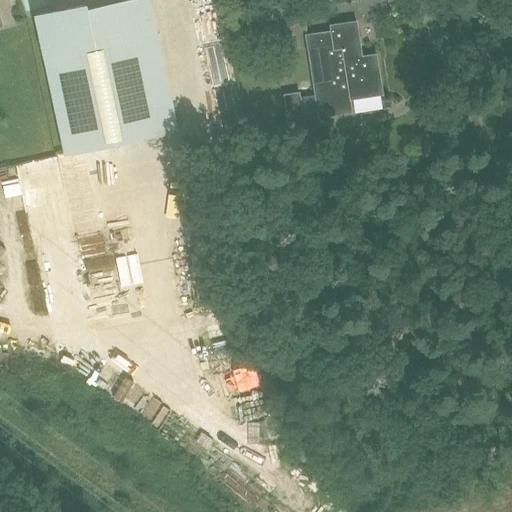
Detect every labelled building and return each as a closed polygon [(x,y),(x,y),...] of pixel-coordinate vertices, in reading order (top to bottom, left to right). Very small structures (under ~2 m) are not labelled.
[(87,4),(38,16),(70,154),(163,133),(133,0),(124,0),(88,8),(87,4)] [(367,30),(389,24),(384,3),(362,9),(367,30)] [(305,13),(277,17),(280,33),(307,29),(305,13)] [(316,94),(301,97),(300,91),(284,94),(288,121),(304,119),(304,118),(320,116),(320,117),(342,113),(340,97),(351,95),(351,99),(383,93),(377,54),(363,56),(357,21),(331,25),(332,35),(325,36),(325,32),(307,35),(316,94)] [(229,25),(203,32),(207,48),(233,42),(229,25)] [(219,247),(189,254),(200,304),(230,297),(219,247)] [(123,378),(119,385),(128,389),(121,403),(151,419),(162,399),(123,378)]
